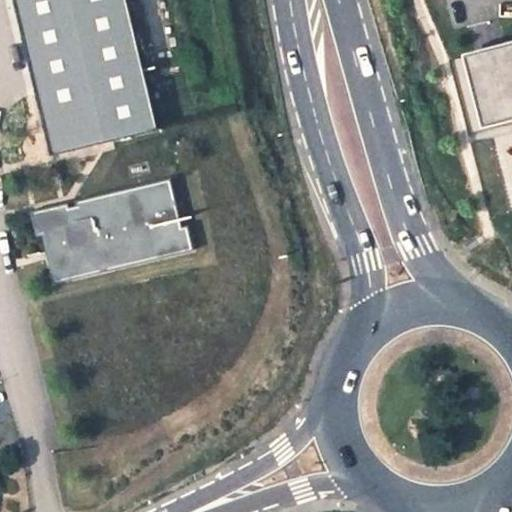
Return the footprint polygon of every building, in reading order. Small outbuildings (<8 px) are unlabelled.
[(14,0),(50,154),(158,129),(128,0),(14,0)] [(511,40),(475,50),(475,53),(494,123),(511,119),(511,118),(511,40)] [(475,53),(468,55),(486,125),(494,123),(475,53)] [(67,202),(29,210),(35,235),(41,234),(50,232),(55,255),(46,258),(52,283),(193,250),(187,225),(182,227),(174,228),(168,203),(175,201),(169,178),(74,200),(76,206),(69,208),(67,202)] [(175,201),(168,203),(174,228),(182,227),(175,201)] [(50,232),(41,234),(46,258),(55,255),(50,232)]
